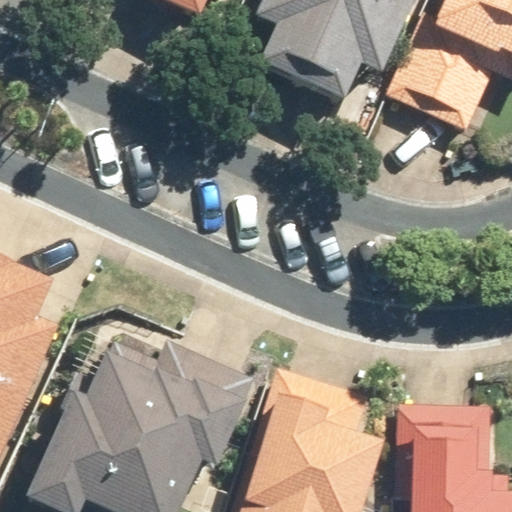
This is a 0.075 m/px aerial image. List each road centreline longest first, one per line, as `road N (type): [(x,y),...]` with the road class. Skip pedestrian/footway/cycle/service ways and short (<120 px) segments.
road 1 (residential): [(0,48),(379,212),(431,222),(511,206)]
road 2 (residential): [(511,313),(461,325),(396,324),(337,309),(0,159)]
